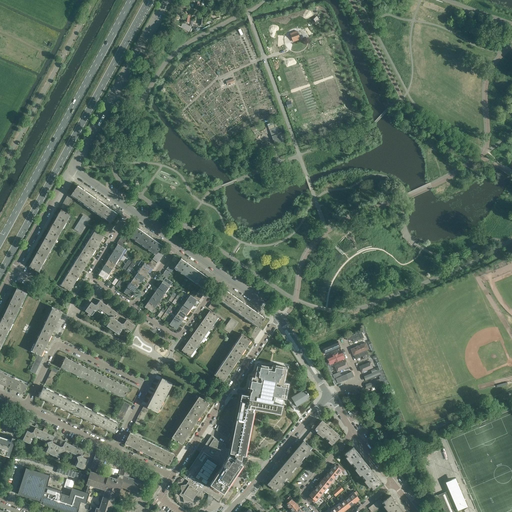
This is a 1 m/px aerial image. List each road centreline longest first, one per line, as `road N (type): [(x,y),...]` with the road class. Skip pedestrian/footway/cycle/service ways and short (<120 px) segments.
road 1 (primary): [(0,275),(148,0)]
road 2 (primary): [(131,0),(0,242)]
road 3 (tertiary): [(73,169),(164,0)]
road 4 (residential): [(278,316),(173,474)]
road 5 (residential): [(146,387),(56,342),(28,405)]
road 6 (tertiary): [(328,393),(230,511)]
road 7 (residential): [(0,299),(73,169)]
road 8 (residential): [(223,277),(178,339),(132,305)]
road 9 (residential): [(132,305),(90,274),(130,211)]
